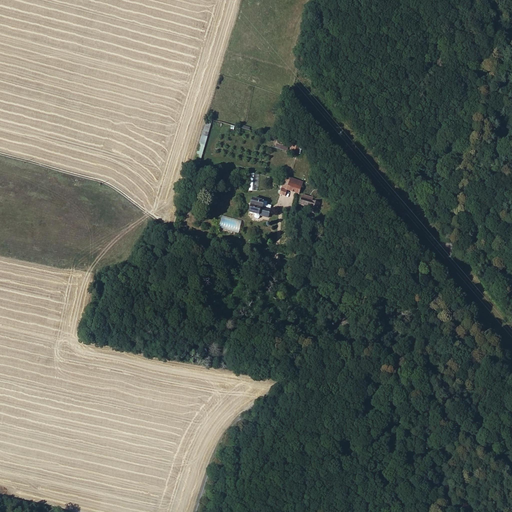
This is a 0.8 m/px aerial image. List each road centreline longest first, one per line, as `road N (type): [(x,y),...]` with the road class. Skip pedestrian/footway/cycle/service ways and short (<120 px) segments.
road 1 (unclassified): [(494,0),(445,276),(434,296),(382,322),(337,330),(302,352),(220,447),(200,511)]
road 2 (track): [(340,329),(345,300),(335,287),(278,261),(173,237),(103,181),(0,151)]
road 3 (track): [(278,261),(378,274),(449,243)]
